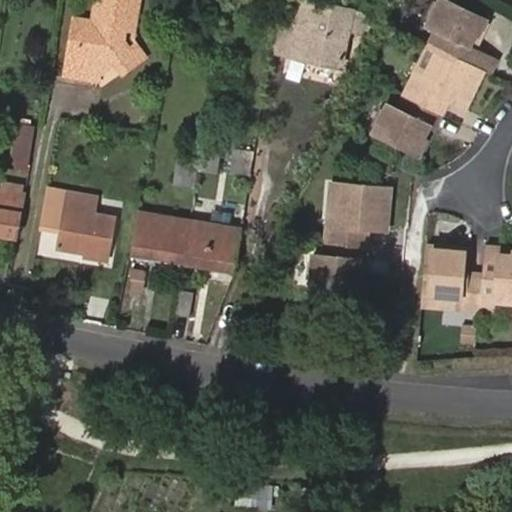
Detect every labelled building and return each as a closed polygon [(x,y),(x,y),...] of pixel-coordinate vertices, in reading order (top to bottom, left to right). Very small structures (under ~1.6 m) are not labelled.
[(96,0),(93,19),(82,17),(79,35),(73,34),(66,70),(98,77),(100,69),(96,63),(101,60),(112,54),(116,59),(124,71),(147,56),(138,44),(132,48),(125,38),(127,25),(133,26),(138,0),(96,0)] [(311,0),(299,0),(287,53),(340,65),(348,31),(360,33),(361,29),(371,32),(378,7),(366,4),(364,12),(311,0)] [(435,32),(430,43),(437,46),(481,68),(489,72),(495,57),(475,48),(474,48),(468,44),(471,35),(478,38),(485,22),(439,0),(437,0),(424,26),(435,32)] [(79,35),(82,17),(76,16),(73,34),(79,35)] [(474,48),(478,38),(471,35),(468,44),(474,48)] [(437,46),(430,43),(410,82),(418,86),(436,48),(437,46)] [(410,82),(404,95),(428,108),(434,95),(444,99),(461,108),(480,70),(481,68),(437,46),(436,48),(418,86),(410,82)] [(112,54),(101,60),(96,63),(100,69),(116,59),(112,54)] [(428,108),(404,95),(395,113),(383,107),(370,135),(413,157),(421,141),(417,139),(430,111),(431,109),(428,108)] [(434,95),(428,108),(431,109),(438,113),(444,99),(434,95)] [(417,139),(421,141),(426,143),(441,115),(441,114),(438,113),(431,109),(430,111),(417,139)] [(19,126),(11,170),(25,173),(33,128),(19,126)] [(327,181),(323,222),(332,224),(335,182),(327,181)] [(323,222),(321,238),(354,241),(355,227),(365,228),(380,228),(384,185),(335,182),(332,224),(323,222)] [(0,190),(0,232),(17,235),(25,186),(13,185),(12,187),(11,192),(2,191),(0,190)] [(67,249),(77,193),(68,191),(57,248),(67,249)] [(99,196),(77,193),(67,249),(110,256),(117,217),(97,213),(99,196)] [(184,264),(191,221),(140,212),(133,255),(184,264)] [(234,272),(241,229),(191,221),(184,264),(227,271),(225,282),(230,283),(234,272)] [(355,227),(354,241),(364,241),(365,228),(355,227)] [(354,241),(321,238),(320,254),(309,253),(307,286),(356,289),(357,273),(352,273),(354,241)] [(352,273),(357,273),(363,273),(364,241),(354,241),(352,273)] [(463,246),(422,244),(418,295),(457,299),(456,306),(475,308),(477,280),(461,278),(461,272),(463,246)] [(511,246),(494,245),(494,254),(511,254),(511,246)] [(492,281),(477,280),(475,308),(491,310),(492,298),(511,299),(511,254),(494,254),(492,275),(492,281)] [(127,290),(144,293),(149,271),(132,267),(127,290)] [(182,293),(177,317),(191,319),(197,295),(182,293)] [(457,299),(418,295),(418,303),(456,306),(457,299)] [(477,353),(478,325),(463,324),(461,352),(477,353)] [(272,508),(275,488),(239,484),(237,505),(272,508)]
